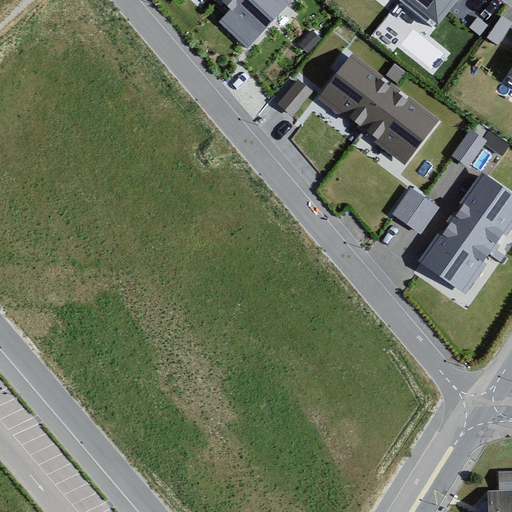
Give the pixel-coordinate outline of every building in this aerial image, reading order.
[(294,2),(291,0),(214,0),(228,12),(219,23),(250,51),(294,2)] [(457,0),(406,0),(438,25),(457,0)] [(442,120),(352,53),(317,100),(407,166),(442,120)] [(452,157),(468,168),(487,142),(471,130),(452,157)] [(511,231),(511,192),(482,171),(418,262),(467,296),(511,231)] [(393,215),(420,234),(439,208),(412,189),(393,215)] [(511,511),(511,468),(495,469),(496,492),(485,492),(485,511),(511,511)]
